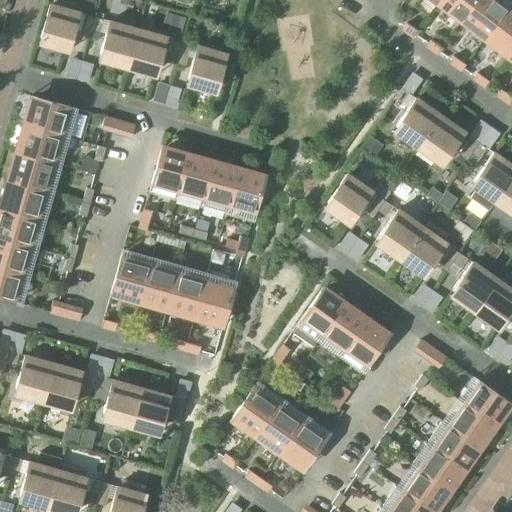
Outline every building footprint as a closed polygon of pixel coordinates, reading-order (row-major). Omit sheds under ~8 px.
[(49,4),(40,37),(47,39),(45,45),(66,50),(68,45),(69,46),(78,13),(74,11),(76,4),(60,0),(53,0),(52,5),(49,4)] [(447,12),(461,22),(477,0),(441,0),(438,5),(442,1),(451,7),(447,12)] [(470,29),(484,40),(508,8),(497,0),(477,0),(461,22),(461,23),(465,18),(474,25),(470,29)] [(493,47),(507,57),(511,50),(511,7),(510,10),(508,8),(484,40),(488,36),(497,42),(493,47)] [(88,38),(90,28),(94,17),(84,14),(78,35),(88,38)] [(103,20),(94,17),(90,28),(100,31),(103,20)] [(126,68),(137,29),(109,21),(99,54),(107,56),(105,62),(126,68)] [(402,30),(414,38),(418,32),(407,24),(402,30)] [(137,29),(126,68),(127,68),(148,74),(150,69),(157,71),(166,37),(137,29)] [(168,50),(178,53),(181,42),(172,39),(168,50)] [(426,47),(437,55),(442,48),(430,40),(426,47)] [(181,42),(178,53),(175,63),(185,65),(191,44),(181,42)] [(209,85),(217,87),(226,54),(197,46),(187,79),(189,79),(187,85),(208,90),(209,85)] [(66,74),(90,80),(94,61),(70,55),(66,74)] [(449,63),(461,71),(465,65),(454,57),(449,63)] [(473,80),(484,88),(489,81),(477,73),(473,80)] [(178,104),(181,84),(157,80),(154,100),(178,104)] [(401,88),(394,98),(403,104),(409,94),(401,88)] [(511,97),(501,90),(496,96),(508,104),(511,98),(511,97)] [(27,108),(22,124),(61,135),(61,133),(68,135),(75,112),(68,110),(69,107),(35,97),(32,109),(27,108)] [(416,148),(439,115),(415,98),(395,126),(401,131),(398,135),(416,147),(416,148)] [(439,115),(416,148),(417,148),(435,160),(438,156),(444,160),(464,132),(439,115)] [(100,128),(110,131),(113,119),(104,117),(100,128)] [(480,118),(472,134),(491,145),(500,129),(480,118)] [(113,119),(110,131),(131,137),(135,125),(113,119)] [(23,142),(20,153),(53,163),(61,135),(22,124),(17,141),(23,142)] [(466,160),(471,153),(478,143),(470,137),(458,155),(466,160)] [(486,148),(478,143),(471,153),(479,158),(486,148)] [(94,159),(101,161),(105,148),(97,146),(94,159)] [(151,184),(177,191),(188,152),(174,148),(173,154),(160,150),(151,184)] [(177,191),(202,198),(213,160),(212,160),(211,165),(198,161),(200,156),(188,152),(177,191)] [(493,202),(494,202),(511,176),(511,165),(493,152),(473,181),(479,185),(476,189),(494,202),(493,202)] [(15,170),(12,181),(45,190),(53,163),(20,153),(19,154),(14,153),(10,168),(15,170)] [(226,205),(228,206),(239,167),(238,167),(236,172),(225,169),(227,164),(213,160),(202,198),(204,199),(202,206),(224,212),(226,205)] [(239,167),(228,206),(254,213),(263,180),(251,176),(252,171),(239,167)] [(329,211),(347,223),(350,219),(351,220),(371,191),(346,174),(326,202),(332,206),(329,211)] [(380,187),(389,193),(398,180),(388,174),(380,187)] [(511,176),(494,202),(495,203),(495,202),(511,214),(511,176)] [(7,198),(4,209),(37,218),(45,190),(12,181),(11,182),(6,180),(2,196),(7,198)] [(93,190),(86,188),(78,215),(86,217),(93,190)] [(371,218),(377,210),(384,200),(376,195),(363,213),(371,218)] [(392,206),(384,200),(377,210),(385,216),(392,206)] [(0,237),(29,246),(37,218),(4,209),(4,210),(0,208),(0,237)] [(140,221),(148,224),(151,210),(144,208),(140,221)] [(398,259),(421,227),(397,209),(377,238),(383,242),(380,246),(398,259)] [(421,227),(398,259),(399,260),(417,272),(420,268),(426,272),(446,244),(442,241),(446,235),(427,222),(423,228),(421,227)] [(178,232),(191,236),(194,228),(180,225),(178,232)] [(194,228),(191,236),(205,240),(207,232),(194,228)] [(358,258),(369,242),(349,228),(338,245),(358,258)] [(247,238),(239,235),(235,249),(243,251),(247,238)] [(0,267),(21,274),(29,246),(0,237),(0,267)] [(481,248),(495,258),(502,247),(488,238),(481,248)] [(70,243),(63,270),(70,272),(78,245),(70,243)] [(446,271),(452,262),(459,253),(450,247),(438,265),(446,271)] [(467,258),(459,253),(452,262),(460,268),(467,258)] [(122,298),(138,302),(149,264),(120,256),(111,289),(123,292),(122,298)] [(149,306),(166,310),(177,272),(174,271),(176,264),(155,258),(153,265),(149,264),(138,302),(139,303),(140,297),(151,300),(149,306)] [(472,311),(473,312),(496,279),(472,262),(452,290),(458,294),(455,299),(472,311)] [(21,274),(0,267),(0,298),(13,302),(21,274)] [(166,310),(194,318),(204,280),(177,272),(166,310)] [(511,290),(496,279),(473,312),(474,312),(491,324),(494,320),(500,324),(511,307),(511,290)] [(204,280),(194,318),(210,323),(211,317),(223,321),(233,288),(204,280)] [(433,311),(443,294),(422,281),(412,299),(433,311)] [(300,319),(322,335),(345,302),(330,292),(327,296),(320,291),(300,319)] [(52,301),(49,312),(58,315),(61,303),(52,301)] [(342,349),(344,350),(367,317),(366,317),(363,321),(350,313),(353,308),(345,302),(322,335),(324,336),(320,342),(338,355),(342,349)] [(367,317),(344,350),(366,365),(386,337),(375,330),(378,325),(367,317)] [(103,319),(100,327),(114,331),(116,323),(103,319)] [(0,340),(0,344),(21,350),(26,332),(4,326),(0,340)] [(143,339),(157,343),(159,335),(145,331),(143,339)] [(487,350),(507,363),(511,355),(511,342),(498,334),(487,350)] [(171,347),(184,350),(186,343),(173,339),(171,347)] [(186,343),(184,350),(198,354),(200,347),(186,343)] [(274,356),(281,360),(289,349),(283,344),(274,356)] [(0,371),(3,372),(6,362),(9,351),(0,348),(0,371)] [(94,350),(87,365),(107,374),(113,359),(94,350)] [(19,353),(9,351),(6,362),(15,365),(19,353)] [(430,362),(433,364),(438,367),(445,358),(437,352),(430,362)] [(41,402),(42,402),(52,363),(24,355),(15,388),(22,390),(20,395),(41,401),(41,402)] [(52,363),(42,402),(63,407),(65,402),(72,404),(81,371),(52,363)] [(301,365),(297,372),(308,380),(313,373),(301,365)] [(84,384),(93,387),(96,375),(87,373),(84,384)] [(428,379),(424,376),(422,374),(414,386),(420,390),(428,379)] [(96,375),(93,387),(103,390),(106,378),(96,375)] [(295,378),(291,385),(299,390),(303,384),(295,378)] [(129,425),(130,425),(140,388),(112,380),(102,413),(110,415),(108,419),(129,424),(129,425)] [(478,380),(462,403),(495,426),(503,414),(499,411),(506,400),(478,380)] [(334,398),(341,402),(349,391),(342,386),(334,398)] [(240,427),(254,437),(277,404),(253,387),(233,415),(243,422),(240,427)] [(140,388),(130,425),(131,425),(151,431),(152,427),(160,429),(163,417),(167,418),(179,421),(185,400),(140,388)] [(462,403),(447,424),(480,448),(481,447),(476,444),(482,434),(487,438),(495,426),(462,403)] [(263,443),(277,453),(300,420),(277,404),(254,437),(258,432),(267,438),(263,443)] [(383,429),(390,434),(406,411),(399,406),(383,429)] [(300,420),(277,453),(291,463),(295,458),(305,466),(325,437),(300,420)] [(434,444),(432,446),(465,469),(461,465),(467,456),(472,459),(480,448),(447,424),(447,425),(441,421),(428,440),(434,444)] [(62,440),(76,443),(80,428),(72,426),(64,431),(62,440)] [(418,466),(417,468),(450,491),(450,490),(446,487),(452,478),(457,481),(465,469),(432,446),(431,447),(426,443),(413,461),(418,466)] [(353,472),(359,477),(376,454),(369,449),(353,472)] [(225,453),(220,460),(232,468),(236,461),(225,453)] [(1,466),(10,469),(13,457),(4,455),(1,466)] [(13,457),(10,469),(20,472),(23,460),(13,457)] [(46,508),(57,470),(28,461),(19,495),(26,497),(25,502),(46,508)] [(57,470),(46,508),(47,508),(60,511),(68,511),(69,509),(77,511),(86,477),(81,476),(83,471),(61,464),(59,470),(57,470)] [(417,468),(402,489),(434,511),(435,511),(430,508),(437,499),(442,502),(450,491),(417,468)] [(244,476),(256,485),(260,478),(249,470),(244,476)] [(260,478),(256,485),(267,493),(272,486),(260,478)] [(88,491),(98,493),(101,482),(91,479),(88,491)] [(146,511),(141,510),(146,495),(143,494),(145,487),(122,481),(120,487),(116,486),(108,511),(146,511)] [(101,482),(98,493),(95,503),(105,506),(111,485),(101,482)] [(434,511),(402,489),(387,511),(388,511),(434,511)] [(339,493),(331,504),(337,509),(345,497),(339,493)] [(0,511),(11,511),(14,501),(0,498),(0,511)]
